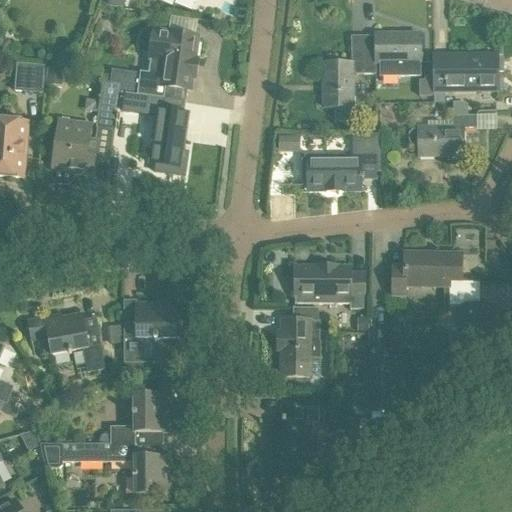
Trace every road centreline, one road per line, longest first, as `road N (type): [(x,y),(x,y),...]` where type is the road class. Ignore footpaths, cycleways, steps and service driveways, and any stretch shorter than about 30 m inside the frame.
road 1 (residential): [(240,236),(477,210),(511,163)]
road 2 (residential): [(219,511),(214,405),(240,236)]
road 3 (residential): [(0,274),(240,236)]
road 4 (residential): [(240,236),(266,0)]
